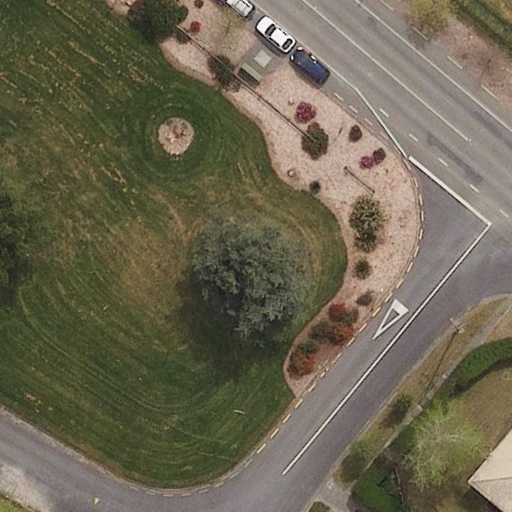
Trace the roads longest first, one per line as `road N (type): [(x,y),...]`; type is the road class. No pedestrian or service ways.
road 1 (residential): [(255,511),(511,195)]
road 2 (primary): [(303,0),(511,176)]
road 3 (residential): [(108,511),(0,447)]
